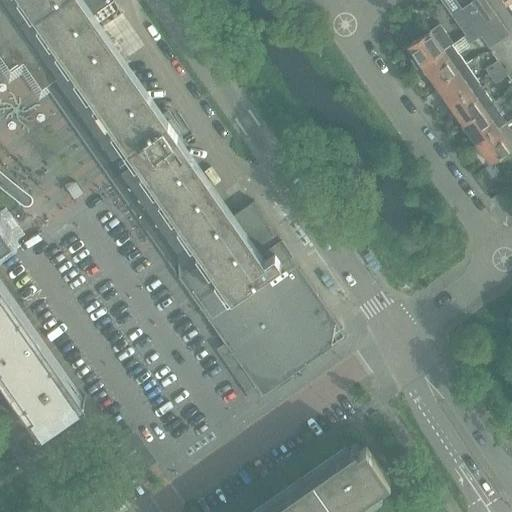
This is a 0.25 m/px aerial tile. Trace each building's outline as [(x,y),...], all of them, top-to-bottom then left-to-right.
[(0,0),(0,56),(2,59),(24,63),(42,90),(56,80),(158,225),(178,254),(179,277),(263,395),(290,377),(322,355),(345,338),(348,336),(281,240),(269,248),(266,250),(263,251),(260,249),(250,235),(245,228),(243,225),(236,214),(230,218),(179,144),(160,117),(99,30),(90,17),(95,14),(114,0),(113,0),(0,0)] [(487,21),(496,14),(486,0),(474,0),(473,1),(487,21)] [(477,28),(487,21),(473,1),(463,8),(477,28)] [(467,35),(477,28),(463,8),(453,15),(466,35),(467,35)] [(500,41),(510,34),(496,14),(487,21),(500,41)] [(490,48),(500,41),(487,21),(477,28),(482,36),(490,48)] [(412,60),(418,69),(423,66),(453,45),(452,44),(454,42),(441,24),(409,46),(417,57),(412,60)] [(470,44),(482,36),(477,28),(467,35),(466,35),(464,36),(470,44)] [(437,86),(467,65),(453,45),(423,66),(437,86)] [(491,77),(504,68),(498,60),(486,69),(491,77)] [(446,108),(480,84),(467,65),(437,86),(444,96),(440,99),(446,108)] [(504,68),(491,77),(496,83),(508,75),(504,68)] [(464,125),(494,104),(480,84),(446,108),(452,117),(457,114),(464,125)] [(478,144),(508,124),(494,104),(464,125),(478,144)] [(511,129),(508,124),(478,144),(492,164),(511,150),(511,129)] [(0,210),(5,207),(9,213),(9,212),(20,204),(6,184),(4,185),(0,181),(0,210)] [(73,185),(69,188),(76,199),(85,193),(78,182),(73,185)] [(0,363),(43,425),(37,430),(38,432),(86,398),(85,396),(79,400),(0,286),(0,246),(14,237),(1,219),(0,219),(0,363)] [(368,253),(364,256),(374,271),(379,268),(368,253)] [(327,275),(321,279),(331,294),(337,290),(327,275)] [(135,437),(118,449),(136,476),(154,464),(135,437)] [(346,511),(383,486),(356,447),(350,451),(347,446),(346,447),(342,450),(288,488),(283,491),(252,511),(346,511)]
